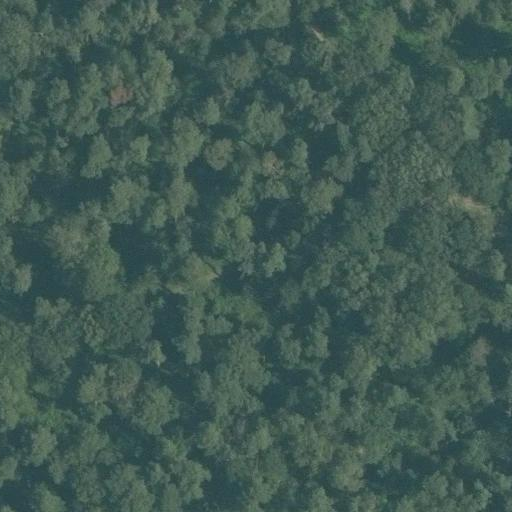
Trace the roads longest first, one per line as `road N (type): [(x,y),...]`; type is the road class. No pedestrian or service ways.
road 1 (track): [(0,395),(120,324),(464,201),(511,192)]
road 2 (track): [(375,511),(372,499),(511,229)]
road 3 (track): [(511,170),(304,0)]
road 4 (track): [(79,0),(9,86),(0,121)]
